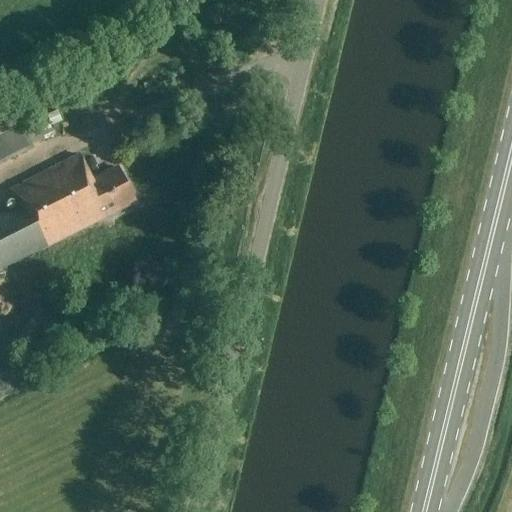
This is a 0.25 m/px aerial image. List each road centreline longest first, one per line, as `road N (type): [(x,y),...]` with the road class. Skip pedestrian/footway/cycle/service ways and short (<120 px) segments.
road 1 (unclassified): [(195,511),(317,0)]
road 2 (primary): [(423,511),(511,148)]
